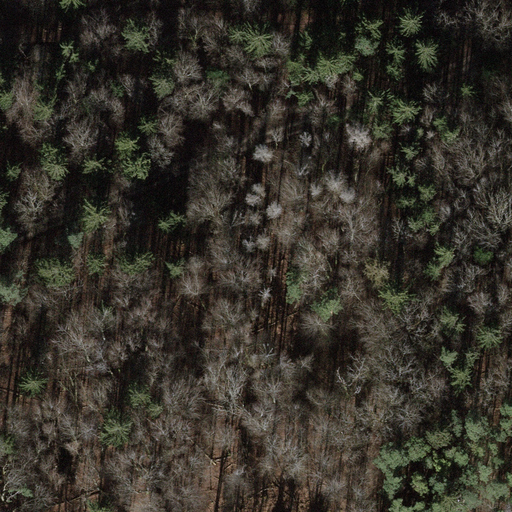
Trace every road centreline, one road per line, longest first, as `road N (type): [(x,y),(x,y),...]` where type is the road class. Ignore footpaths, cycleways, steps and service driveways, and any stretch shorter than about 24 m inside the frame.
road 1 (track): [(511,36),(417,85),(0,236)]
road 2 (track): [(511,18),(0,39)]
